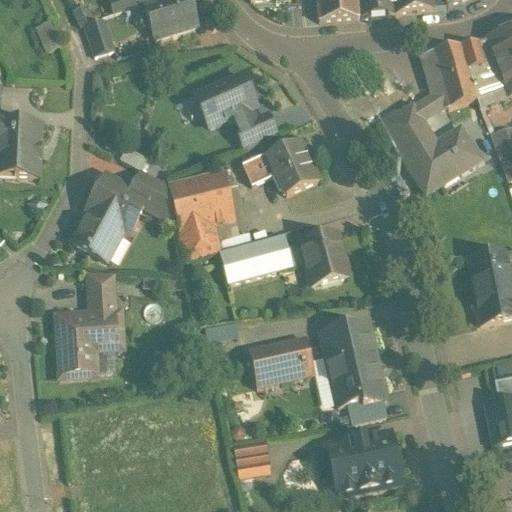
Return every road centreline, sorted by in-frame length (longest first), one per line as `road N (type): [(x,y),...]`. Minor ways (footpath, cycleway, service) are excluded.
road 1 (residential): [(455,511),(397,256),(371,179)]
road 2 (residential): [(9,301),(72,195),(85,85)]
road 3 (residential): [(511,0),(486,24),(448,38),(304,64)]
road 4 (residential): [(42,511),(9,301)]
road 5 (residential): [(371,179),(304,64)]
